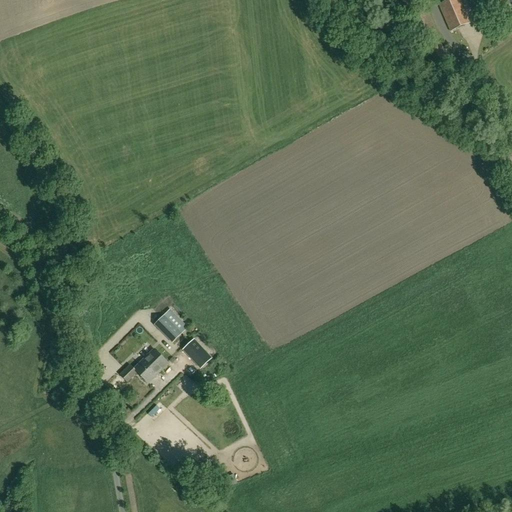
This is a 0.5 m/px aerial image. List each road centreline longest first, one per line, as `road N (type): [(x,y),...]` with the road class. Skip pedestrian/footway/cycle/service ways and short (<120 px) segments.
road 1 (residential): [(124,511),(109,435),(74,344),(32,258),(0,224)]
road 2 (unclassified): [(511,152),(496,94),(452,42),(433,0)]
